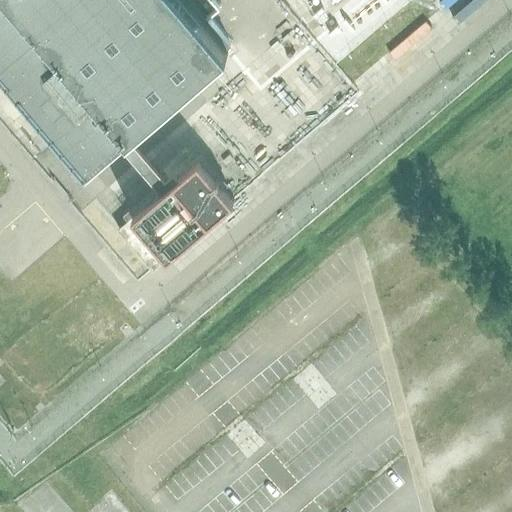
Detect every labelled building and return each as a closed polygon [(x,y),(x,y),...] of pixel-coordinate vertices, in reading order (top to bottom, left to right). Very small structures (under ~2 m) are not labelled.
[(0,0),(0,58),(74,144),(90,163),(114,143),(129,130),(228,45),(205,18),(220,6),(214,0),(0,0)] [(318,0),(310,7),(320,17),(339,0),(318,0)] [(384,43),(374,50),(388,71),(398,64),(384,43)] [(28,108),(17,97),(6,109),(24,126),(28,121),(22,115),(28,108)] [(158,193),(173,180),(129,130),(114,143),(158,193)] [(153,268),(234,198),(199,157),(173,180),(158,193),(118,227),(153,268)]
